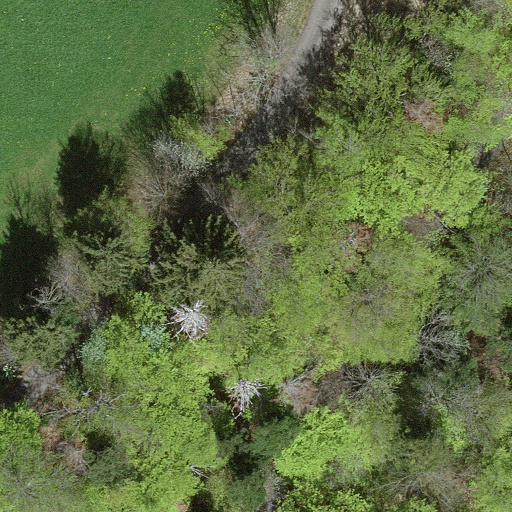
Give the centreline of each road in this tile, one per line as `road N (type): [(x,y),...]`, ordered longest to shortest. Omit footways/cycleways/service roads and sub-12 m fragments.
road 1 (unclassified): [(330,0),(303,73),(255,142),(0,426)]
road 2 (unclassified): [(257,511),(376,310),(511,113)]
